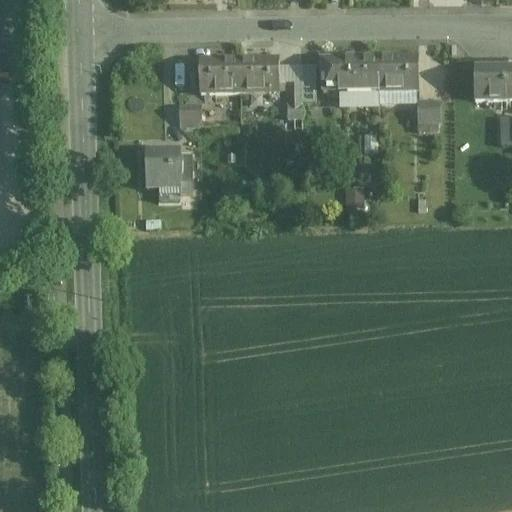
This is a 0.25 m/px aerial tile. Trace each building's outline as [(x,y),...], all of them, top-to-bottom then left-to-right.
[(418,96),(418,62),(378,63),(379,96),(418,96)] [(379,96),(378,63),(321,63),(322,97),(379,96)] [(279,97),(279,64),(239,65),(240,98),(279,97)] [(240,98),(239,65),(200,65),(200,98),(240,98)] [(316,106),(315,69),(301,69),(302,88),(302,106),(316,106)] [(511,71),(475,71),(475,105),(511,104),(511,71)] [(302,106),(302,88),(287,88),(287,109),(302,108),(302,106)] [(441,106),(418,106),(418,128),(441,128),(441,106)] [(302,123),(302,109),(302,108),(287,109),(287,123),(302,123)] [(201,110),(179,110),(179,126),(201,126),(201,110)] [(180,159),(180,155),(146,155),(146,191),(180,191),(180,159)] [(193,199),(192,158),(180,159),(180,191),(180,199),(193,199)]
